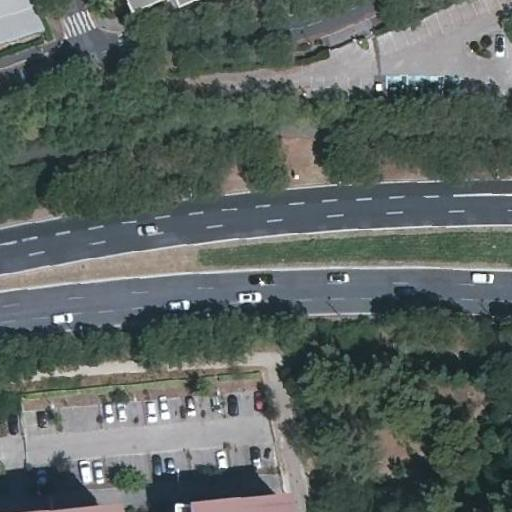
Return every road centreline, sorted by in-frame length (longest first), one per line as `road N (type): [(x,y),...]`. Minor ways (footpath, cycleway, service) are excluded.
road 1 (primary): [(0,307),(224,286),(511,287)]
road 2 (primary): [(392,203),(77,238)]
road 3 (residential): [(365,0),(290,30),(91,52)]
road 4 (primary): [(511,187),(392,203)]
road 5 (primary): [(511,206),(392,203)]
